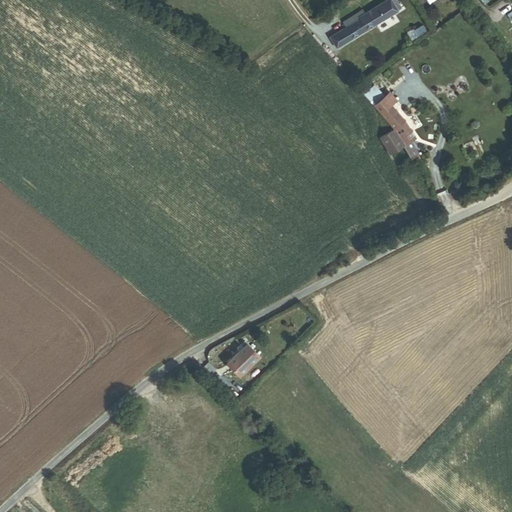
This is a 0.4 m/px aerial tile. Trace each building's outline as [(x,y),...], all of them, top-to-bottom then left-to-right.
[(330,38),(337,50),(402,11),(396,1),(390,4),(388,1),(365,14),(363,12),(342,24),(345,29),(330,38)] [(365,97),(374,107),(383,99),(374,88),(365,97)] [(384,99),(391,107),(396,102),(389,94),(384,99)] [(394,130),(404,121),(391,107),(384,99),(384,98),(383,99),(374,107),(394,130)] [(404,146),(395,131),(379,140),(389,156),(405,147),(404,146)] [(412,160),(419,156),(411,142),(404,146),(405,147),(412,160)] [(258,358),(243,344),(239,348),(242,352),(231,363),(243,374),(258,358)]
